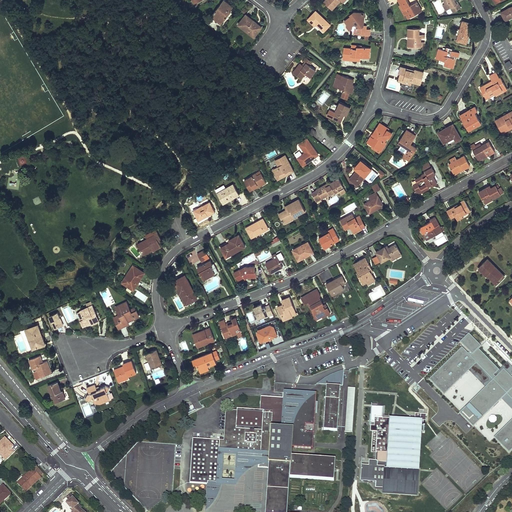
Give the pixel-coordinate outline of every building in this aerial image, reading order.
[(225,0),(223,0),(212,15),(218,19),(218,18),(223,22),(226,17),(224,16),(229,10),(230,11),(233,6),(225,0)] [(324,0),(324,1),(332,9),(341,0),(341,1),(342,0),(324,0)] [(399,0),(401,4),(404,8),(405,8),(407,13),(406,13),(409,18),(422,10),(417,1),(411,5),(408,0),(399,0)] [(444,0),(446,3),(444,4),(449,14),(454,11),(461,7),(458,3),(457,4),(454,0),(444,0)] [(511,6),(508,8),(501,12),(505,20),(511,16),(511,6)] [(315,11),(308,19),(315,25),(317,23),(318,25),(324,31),(330,24),(315,11)] [(347,24),(347,27),(349,30),(352,28),(352,25),(354,24),(356,24),(357,26),(357,28),(355,28),(355,32),(363,33),(363,29),(366,30),(366,28),(367,25),(363,25),(364,21),(362,21),(363,19),(364,19),(365,17),(362,14),(364,13),(354,12),(350,15),(351,17),(350,17),(349,19),(347,18),(345,21),(347,24)] [(246,14),(239,24),(254,36),(261,28),(256,25),(257,23),(246,14)] [(212,15),(211,16),(221,24),(223,22),(218,18),(218,19),(212,15)] [(463,21),(457,40),(467,43),(469,36),(468,35),(469,32),(470,32),(472,33),(474,24),(463,21)] [(411,36),(411,46),(421,47),(421,41),(421,38),(421,34),(420,34),(420,28),(409,28),(409,36),(411,36)] [(345,47),(344,58),(361,60),(361,57),(367,57),(368,47),(362,47),(357,46),(357,48),(351,48),(345,47)] [(439,48),(436,59),(446,61),(445,65),(454,68),(456,58),(454,58),(455,56),(459,57),(460,52),(452,50),(453,49),(447,47),(447,50),(439,48)] [(301,63),(294,72),(302,78),(305,73),(311,77),(316,70),(310,65),(312,61),(307,57),(304,60),(306,61),(307,63),(305,66),(303,65),(301,63)] [(401,73),(399,79),(412,82),(412,81),(421,84),(424,72),(415,69),(415,70),(414,72),(408,70),(408,68),(403,67),(401,73)] [(496,72),(489,76),(492,81),(493,83),(490,85),(489,82),(484,85),(485,86),(480,89),(484,95),(485,95),(486,96),(494,92),(495,94),(495,95),(507,89),(501,77),(499,78),(496,72)] [(336,77),(333,86),(338,87),(339,84),(345,86),(343,91),(349,93),(352,83),(354,79),(342,75),(341,78),(336,77)] [(340,102),(332,117),(340,121),(344,113),(347,114),(350,107),(340,102)] [(475,106),(467,111),(469,113),(461,117),(466,126),(468,125),(470,129),(481,123),(475,112),(477,110),(475,106)] [(503,115),(495,120),(501,131),(511,124),(511,109),(508,112),(511,117),(506,120),(503,115)] [(371,136),(369,140),(374,143),(373,145),(381,150),(386,142),(385,141),(388,136),(389,137),(392,133),(388,130),(389,128),(380,123),(376,129),(377,129),(374,134),(376,135),(374,138),(372,136),(371,136)] [(453,124),(445,128),(446,129),(439,134),(444,143),(454,137),(456,141),(461,138),(453,124)] [(511,124),(501,131),(502,133),(511,127),(511,124)] [(407,129),(399,141),(402,144),(399,147),(405,151),(404,153),(404,154),(410,158),(417,148),(413,145),(412,146),(410,145),(411,143),(416,136),(407,129)] [(307,139),(299,144),(305,152),(298,158),(303,165),(318,154),(307,139)] [(476,148),(473,150),(477,158),(485,153),(487,155),(495,151),(489,141),(481,145),(476,148)] [(285,155),(275,160),(278,166),(272,169),(276,175),(279,173),(281,177),(287,174),(286,172),(292,168),(285,155)] [(464,155),(448,164),(453,172),(461,167),(462,169),(470,165),(464,155)] [(355,172),(350,178),(358,185),(371,169),(361,160),(355,168),(358,170),(356,173),(355,172)] [(428,161),(422,165),(425,172),(432,168),(428,161)] [(417,182),(413,185),(417,191),(421,188),(422,192),(429,187),(428,186),(430,185),(432,184),(433,185),(437,183),(433,175),(436,174),(432,168),(425,172),(422,174),(422,175),(415,179),(417,182)] [(253,176),(245,181),(250,190),(258,185),(257,184),(259,183),(261,185),(266,182),(261,173),(257,176),(256,173),(252,176),(253,176)] [(318,190),(312,193),(315,199),(324,194),(325,196),(330,194),(331,195),(339,190),(342,194),(346,192),(339,179),(330,184),(327,185),(326,184),(318,189),(318,190)] [(233,184),(217,192),(223,203),(229,200),(228,198),(230,197),(231,199),(239,194),(233,184)] [(486,187),(478,192),(484,201),(491,197),(492,199),(500,194),(495,185),(491,188),(487,190),(486,187)] [(376,192),(369,196),(371,200),(367,202),(364,204),(368,211),(377,206),(378,208),(383,205),(376,192)] [(286,210),(279,214),(283,222),(291,217),(292,219),(299,216),(298,214),(305,210),(300,200),(293,204),(292,203),(287,206),(288,209),(286,210)] [(455,206),(447,210),(451,217),(455,215),(457,219),(463,216),(462,214),(466,212),(467,213),(471,211),(465,200),(461,202),(462,204),(458,206),(455,207),(455,206)] [(210,202),(193,211),(198,219),(207,214),(208,215),(215,211),(210,202)] [(349,215),(340,220),(345,229),(351,226),(354,233),(365,227),(361,219),(357,221),(355,217),(352,219),(349,215)] [(431,221),(420,227),(426,239),(430,237),(442,231),(439,224),(434,216),(430,219),(431,221)] [(263,219),(247,227),(252,237),(268,228),(263,219)] [(329,232),(319,237),(324,247),(332,243),(331,242),(334,241),(339,239),(334,229),(329,232)] [(155,235),(138,243),(142,252),(150,248),(149,247),(151,246),(153,249),(153,250),(161,246),(160,243),(163,241),(158,231),(154,233),(155,235)] [(228,243),(221,246),(226,256),(245,246),(239,235),(229,240),(230,242),(231,243),(228,244),(228,243)] [(308,241),(293,249),(299,259),(308,254),(306,252),(313,249),(308,241)] [(385,246),(376,251),(382,261),(390,256),(391,257),(401,252),(396,243),(389,247),(386,248),(385,246)] [(204,249),(197,253),(201,261),(209,257),(204,249)] [(274,258),(266,262),(271,272),(282,265),(281,262),(279,260),(278,256),(274,258)] [(366,257),(354,264),(358,273),(359,272),(360,274),(359,275),(361,279),(362,279),(365,283),(367,282),(375,278),(372,273),(370,270),(369,270),(368,268),(371,266),(366,257)] [(488,259),(479,267),(486,274),(487,274),(496,284),(504,276),(488,259)] [(211,260),(198,267),(203,277),(215,271),(211,265),(213,264),(211,260)] [(128,273),(123,280),(133,287),(138,279),(140,280),(145,272),(135,265),(129,274),(128,273)] [(245,266),(234,272),(238,279),(244,276),(247,275),(247,276),(256,276),(256,271),(255,271),(255,266),(245,266)] [(215,271),(203,277),(204,279),(216,273),(215,271)] [(185,275),(173,282),(179,293),(181,292),(182,294),(181,294),(186,304),(194,300),(192,295),(195,293),(185,275)] [(342,275),(326,284),(332,295),(344,288),(342,284),(341,282),(345,280),(342,275)] [(123,280),(122,282),(134,289),(140,280),(138,279),(133,287),(123,280)] [(317,289),(308,294),(311,300),(309,301),(314,310),(313,310),(316,317),(321,314),(322,316),(329,312),(327,307),(325,308),(323,305),(319,296),(321,295),(317,289)] [(282,305),(277,306),(282,319),(292,315),(291,312),(295,311),(290,296),(282,299),(284,304),(285,307),(283,307),(282,305)] [(91,301),(87,303),(88,306),(80,310),(81,311),(84,319),(81,320),(80,320),(83,326),(91,323),(92,324),(97,321),(93,313),(95,312),(96,312),(94,309),(96,308),(97,311),(98,311),(102,320),(106,318),(99,302),(93,305),(91,301)] [(127,301),(116,306),(120,314),(122,318),(116,321),(119,327),(130,322),(129,320),(128,319),(131,318),(131,319),(140,315),(137,309),(131,312),(130,309),(131,309),(127,301)] [(308,302),(307,302),(312,310),(311,311),(314,318),(316,317),(313,310),(314,310),(309,301),(308,302)] [(259,319),(273,314),(269,304),(263,306),(262,302),(254,305),(259,319)] [(292,315),(282,319),(283,320),(297,315),(295,311),(291,312),(292,315)] [(58,312),(50,316),(56,328),(64,325),(58,312)] [(220,322),(221,326),(225,337),(237,333),(241,331),(236,317),(232,319),(233,320),(234,322),(228,324),(227,324),(225,319),(220,322)] [(44,339),(38,324),(31,326),(33,331),(27,334),(33,348),(43,344),(42,340),(44,339)] [(270,325),(259,329),(257,333),(258,336),(260,336),(259,338),(260,341),(262,342),(263,340),(265,341),(265,339),(267,340),(267,338),(270,337),(271,338),(272,336),(274,337),(274,335),(276,336),(277,334),(273,326),(270,325)] [(210,328),(205,330),(205,332),(194,336),(198,346),(215,340),(210,328)] [(468,334),(460,342),(463,344),(427,379),(442,395),(468,370),(485,387),(459,412),(473,426),(501,399),(511,409),(511,419),(494,438),(509,453),(511,449),(511,378),(510,377),(511,374),(511,367),(507,362),(499,370),(476,348),(479,345),(468,334)] [(157,349),(146,353),(150,361),(152,368),(161,364),(158,358),(160,357),(157,349)] [(213,351),(194,358),(196,363),(197,362),(200,370),(209,366),(208,365),(217,362),(213,351)] [(41,355),(30,359),(33,368),(37,367),(41,376),(52,371),(48,360),(43,362),(41,355)] [(123,366),(114,370),(118,379),(128,375),(137,372),(132,360),(124,363),(125,367),(123,368),(123,366)] [(57,381),(48,385),(52,395),(54,394),(57,402),(66,398),(63,390),(62,391),(61,391),(60,389),(61,388),(57,381)] [(95,384),(88,387),(90,393),(87,394),(85,398),(89,400),(90,399),(90,398),(93,397),(95,400),(99,399),(104,400),(104,401),(110,399),(107,392),(108,391),(110,387),(105,385),(99,388),(97,389),(96,387),(95,384)] [(327,386),(323,430),(337,431),(340,386),(327,386)] [(348,387),(345,431),(352,432),(356,387),(348,387)] [(193,438),(190,482),(208,483),(208,481),(217,482),(218,469),(219,449),(259,452),(258,466),(257,467),(269,468),(265,511),(287,511),(290,477),(334,480),(335,459),(291,455),(291,445),(312,447),(316,392),(284,389),(283,397),(260,395),(259,410),(237,408),(237,410),(226,410),(224,434),(226,434),(226,437),(224,436),(224,438),(219,438),(219,440),(193,438)] [(371,421),(375,421),(376,417),(383,417),(384,407),(372,406),(371,421)] [(383,417),(376,417),(375,421),(377,421),(377,425),(375,425),(371,425),(371,431),(373,431),(372,452),(377,453),(376,460),(370,460),(370,465),(362,465),(361,481),(376,482),(376,488),(384,488),(384,491),(417,494),(419,471),(417,471),(421,421),(426,421),(427,414),(421,414),(416,413),(415,416),(417,416),(417,420),(415,419),(392,418),(383,417)] [(15,452),(12,449),(14,447),(5,438),(0,443),(0,454),(6,460),(15,452)] [(219,449),(218,469),(217,482),(216,485),(235,486),(238,482),(242,476),(247,471),(258,466),(259,452),(219,449)] [(44,474),(35,464),(32,467),(41,477),(44,474)] [(31,486),(41,477),(32,467),(32,466),(28,470),(30,472),(17,483),(24,490),(30,484),(31,486)] [(10,494),(3,486),(0,488),(0,503),(3,500),(4,501),(10,494)] [(83,511),(80,509),(81,508),(71,497),(67,500),(69,503),(66,505),(70,510),(72,509),(73,510),(73,511),(72,511),(83,511)]
